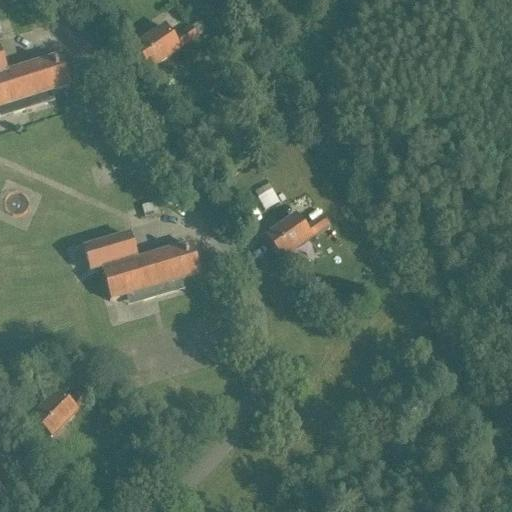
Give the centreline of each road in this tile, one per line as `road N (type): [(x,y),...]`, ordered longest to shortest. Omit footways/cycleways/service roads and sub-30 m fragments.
road 1 (unclassified): [(158,511),(229,440),(262,367),(259,314),(237,257),(60,0)]
road 2 (track): [(455,307),(245,0)]
road 3 (track): [(511,245),(455,307),(461,369),(484,425),(511,445)]
